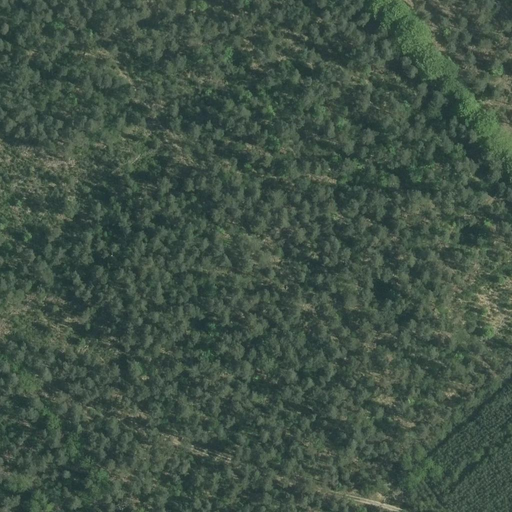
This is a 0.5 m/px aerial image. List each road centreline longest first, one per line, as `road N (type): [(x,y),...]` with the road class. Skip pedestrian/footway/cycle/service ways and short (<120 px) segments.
road 1 (track): [(428,455),(64,0)]
road 2 (track): [(403,511),(174,442),(0,364)]
road 3 (track): [(511,377),(373,503)]
